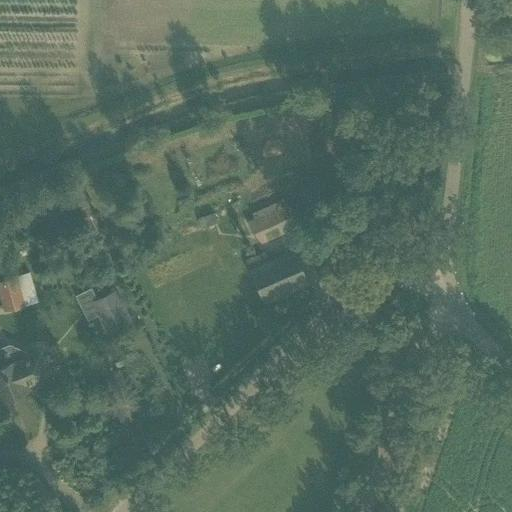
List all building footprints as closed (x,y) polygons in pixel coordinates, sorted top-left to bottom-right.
[(247,221),(252,234),(289,217),(281,199),(251,213),(254,218),(247,221)] [(245,260),(263,300),(306,282),(294,253),(269,263),(264,252),(245,260)] [(0,281),(0,299),(3,311),(24,305),(21,293),(34,290),(31,277),(17,281),(16,277),(0,281)] [(92,300),(107,332),(127,323),(111,291),(92,300)] [(0,347),(0,400),(28,390),(26,384),(49,375),(38,350),(31,353),(9,344),(0,347)]
